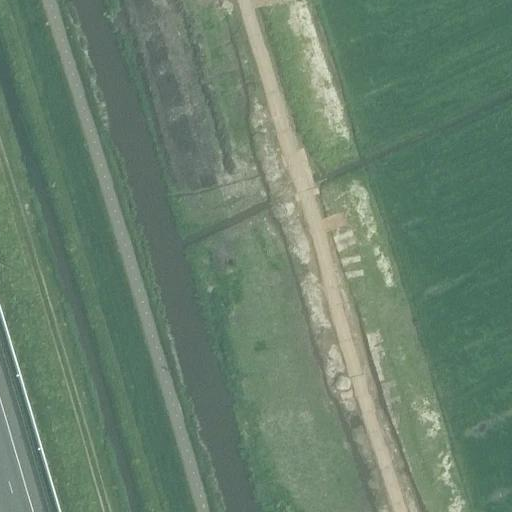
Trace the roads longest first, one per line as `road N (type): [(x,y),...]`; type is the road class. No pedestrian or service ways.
road 1 (unknown): [(155,511),(0,0)]
road 2 (track): [(108,511),(0,152)]
